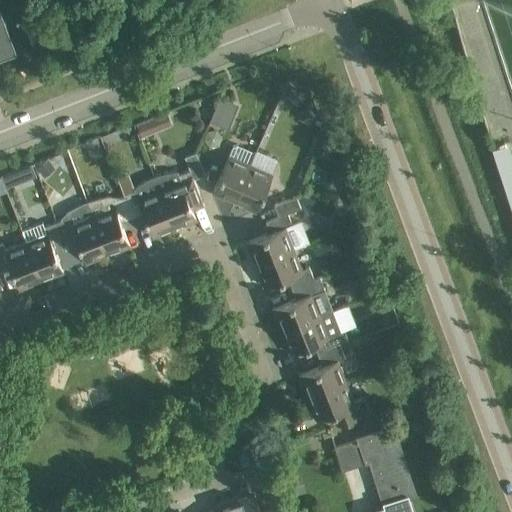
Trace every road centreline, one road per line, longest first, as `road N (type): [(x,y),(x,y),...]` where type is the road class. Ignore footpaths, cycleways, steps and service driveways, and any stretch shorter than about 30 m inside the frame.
road 1 (tertiary): [(511,476),(333,5)]
road 2 (residential): [(218,482),(214,444),(259,391),(262,363),(211,255),(0,333)]
road 3 (tertiary): [(0,133),(333,5)]
